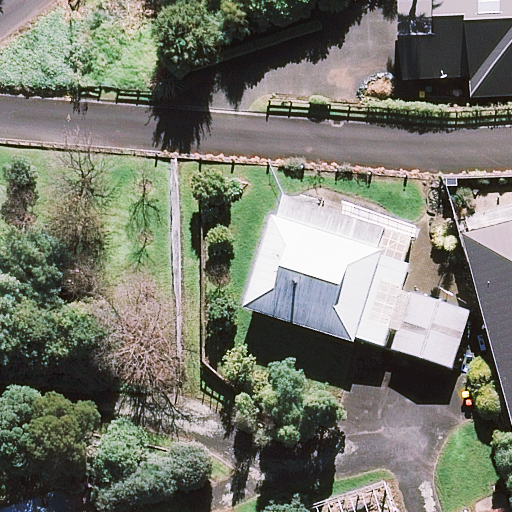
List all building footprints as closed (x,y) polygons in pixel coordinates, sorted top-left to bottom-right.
[(511,0),(435,0),(436,21),(401,22),(404,80),(470,78),(471,99),(511,96),(511,0)] [(20,175),(0,173),(0,207),(17,209),(20,175)] [(417,240),(282,198),(247,310),(450,373),(469,314),(401,293),(417,240)] [(511,223),(465,236),(511,414),(511,223)] [(103,511),(96,484),(0,511),(103,511)] [(397,511),(389,485),(306,511),(397,511)] [(511,511),(511,502),(511,500),(474,511),(511,511)]
